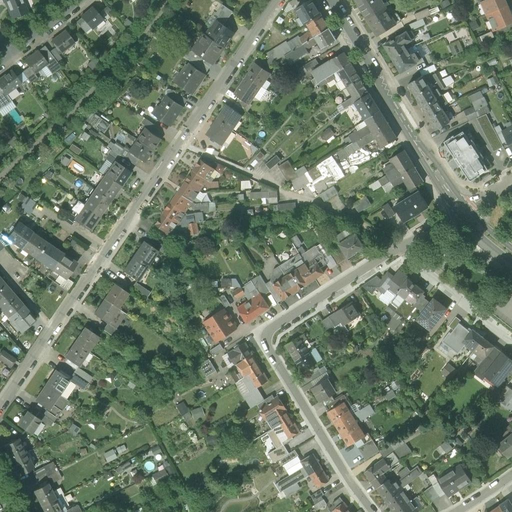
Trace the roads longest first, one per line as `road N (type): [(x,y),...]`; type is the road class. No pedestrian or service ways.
road 1 (residential): [(0,413),(282,0)]
road 2 (residential): [(394,246),(271,326),(266,342),(372,511)]
road 3 (secondary): [(333,0),(463,209)]
road 4 (residential): [(394,246),(511,338)]
